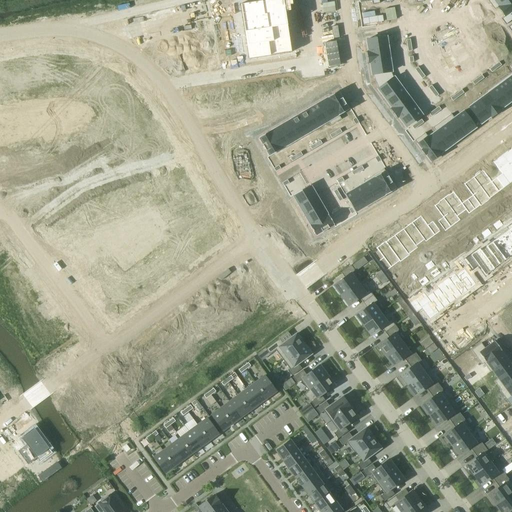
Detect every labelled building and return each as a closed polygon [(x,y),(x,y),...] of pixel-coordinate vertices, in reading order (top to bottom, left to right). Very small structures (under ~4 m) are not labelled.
[(283,0),(269,0),(240,5),(248,59),(291,53),(283,0)] [(486,0),(494,10),(498,7),(507,0),(486,0)] [(511,0),(507,0),(498,7),(505,16),(501,19),(505,25),(511,20),(511,12),(511,11),(511,0)] [(391,36),(366,40),(368,52),(388,49),(393,49),(391,36)] [(368,52),(367,52),(369,64),(370,64),(369,63),(390,60),(388,49),(368,52)] [(53,60),(52,79),(63,80),(64,59),(57,59),(57,61),(53,60)] [(64,59),(63,80),(73,80),(75,62),(71,62),(71,60),(64,59)] [(34,71),(34,84),(41,85),(41,80),(52,81),(52,79),(53,60),(42,60),(41,72),(34,71)] [(390,60),(369,63),(370,64),(371,75),(372,75),(375,82),(392,75),(391,72),(392,72),(390,60)] [(73,80),(73,82),(84,83),(83,88),(90,88),(91,75),(85,75),(86,63),(75,62),(73,80)] [(20,64),(9,66),(12,84),(12,86),(23,84),(23,89),(30,88),(28,75),(22,76),(20,64)] [(5,65),(0,65),(0,78),(1,86),(12,84),(9,66),(5,67),(5,65)] [(392,75),(375,82),(378,89),(377,90),(385,99),(401,87),(394,77),(393,78),(392,75)] [(103,82),(93,91),(98,96),(102,93),(109,101),(110,99),(124,87),(116,78),(107,87),(103,82)] [(511,90),(505,81),(496,87),(508,104),(511,100),(511,90)] [(401,87),(385,99),(391,108),(410,95),(403,85),(401,87)] [(124,87),(110,99),(118,107),(132,93),(127,88),(126,89),(124,87)] [(496,87),(487,93),(500,110),(508,104),(496,87)] [(327,98),(338,116),(348,110),(337,92),(327,98)] [(132,93),(118,107),(125,115),(139,102),(136,100),(137,99),(132,93)] [(487,93),(478,100),(490,117),(490,118),(491,117),(500,111),(500,110),(487,93)] [(391,108),(398,118),(415,105),(415,106),(417,104),(410,95),(391,108)] [(327,98),(318,104),(328,122),(338,116),(327,98)] [(478,100),(469,107),(481,124),(490,117),(478,100)] [(125,115),(124,116),(131,124),(128,127),(132,132),(143,125),(137,119),(146,111),(139,102),(125,115)] [(318,104),(308,109),(318,127),(328,122),(318,104)] [(415,105),(398,118),(405,127),(422,115),(415,106),(415,105)] [(308,109),(298,115),(308,133),(318,127),(308,109)] [(454,118),(453,119),(466,135),(475,128),(463,112),(454,118)] [(298,115),(288,121),(299,139),(308,133),(298,115)] [(451,115),(442,121),(457,142),(466,135),(453,119),(454,118),(451,115)] [(288,121),(278,127),(289,145),(299,139),(288,121)] [(442,121),(433,128),(436,132),(448,148),(457,142),(442,121)] [(101,125),(91,131),(101,147),(111,141),(101,125)] [(269,132),(268,132),(279,150),(289,145),(278,127),(269,132)] [(91,131),(82,137),(92,152),(101,147),(91,131)] [(268,132),(258,138),(269,157),(279,151),(280,151),(279,150),(268,132),(269,132),(268,132)] [(428,138),(427,138),(439,154),(440,154),(448,148),(436,132),(428,138)] [(424,133),(414,141),(421,150),(425,155),(430,162),(440,155),(440,154),(439,154),(427,138),(428,138),(424,133)] [(82,137),(73,142),(83,158),(92,152),(82,137)] [(73,142),(64,148),(74,164),(83,158),(73,142)] [(64,148),(54,154),(64,170),(74,164),(64,148)] [(508,151),(502,155),(511,168),(511,148),(508,152),(508,151)] [(44,154),(33,158),(40,176),(50,172),(44,154)] [(493,162),(502,174),(497,178),(504,188),(511,182),(511,168),(502,155),(497,159),(498,160),(494,162),(493,162)] [(33,158),(23,162),(29,179),(40,176),(33,158)] [(23,162),(13,165),(19,183),(29,179),(23,162)] [(13,165),(3,169),(9,187),(9,186),(19,183),(13,165)] [(164,168),(151,172),(156,180),(160,177),(165,186),(167,185),(183,176),(177,166),(166,172),(164,168)] [(3,169),(0,169),(0,189),(9,187),(3,169)] [(383,169),(372,175),(373,176),(385,195),(384,196),(385,196),(395,190),(391,183),(388,176),(387,176),(383,169)] [(475,176),(473,177),(489,199),(490,199),(504,188),(497,178),(491,182),(483,170),(482,170),(482,171),(481,172),(480,171),(474,175),(475,176)] [(183,176),(167,185),(173,195),(190,184),(186,178),(184,179),(183,176)] [(373,176),(363,182),(364,184),(364,183),(375,201),(384,196),(385,195),(373,176)] [(142,177),(132,181),(137,198),(148,195),(142,177)] [(464,184),(463,184),(472,196),(467,200),(474,210),(480,206),(480,207),(490,200),(490,199),(489,199),(473,177),(464,184)] [(132,181),(121,184),(127,202),(137,198),(132,181)] [(364,184),(355,189),(365,207),(373,202),(375,201),(364,183),(364,184)] [(111,187),(111,188),(117,205),(127,202),(121,184),(111,188),(111,187)] [(190,184),(173,195),(178,204),(194,194),(192,191),(194,190),(190,184)] [(310,185),(292,196),(298,206),(316,195),(310,185)] [(111,188),(100,191),(106,209),(117,205),(111,188)] [(355,189),(344,195),(355,213),(365,207),(355,189)] [(449,195),(443,199),(457,217),(466,210),(469,214),(474,210),(467,200),(462,204),(453,192),(452,192),(453,193),(449,195)] [(316,195),(298,206),(301,211),(304,216),(326,203),(320,193),(316,195)] [(178,204),(176,205),(182,214),(178,216),(181,222),(193,216),(189,210),(200,204),(194,194),(178,204)] [(87,196),(77,203),(88,218),(98,211),(87,196)] [(434,205),(434,206),(443,218),(437,222),(445,232),(460,220),(457,217),(443,199),(438,203),(435,206),(434,205)] [(77,203),(69,209),(80,224),(88,218),(77,203)] [(326,203),(304,216),(309,225),(309,226),(328,215),(332,213),(326,203)] [(69,209),(60,216),(71,231),(80,224),(69,209)] [(309,225),(315,236),(322,232),(328,228),(334,225),(328,215),(309,226),(309,225)] [(51,222),(62,237),(71,231),(60,216),(52,222),(51,222)] [(420,217),(412,223),(424,240),(425,242),(440,232),(433,222),(427,225),(420,216),(420,217)] [(194,219),(184,226),(188,232),(192,229),(198,238),(216,226),(212,220),(210,221),(208,217),(198,224),(194,219)] [(51,222),(41,229),(53,244),(62,237),(51,222)] [(412,223),(403,229),(416,247),(416,246),(424,240),(412,223)] [(216,226),(198,238),(203,247),(200,250),(204,256),(214,248),(211,243),(221,236),(218,233),(220,232),(216,226)] [(403,229),(394,236),(408,255),(409,255),(417,248),(416,246),(416,247),(403,229)] [(511,244),(504,234),(498,238),(511,256),(511,255),(511,244)] [(386,242),(400,261),(399,262),(400,263),(409,256),(409,255),(408,255),(394,236),(386,242)] [(498,238),(492,242),(506,260),(511,256),(498,238)] [(386,241),(376,248),(383,258),(378,262),(385,272),(399,262),(400,261),(386,242),(386,241)] [(492,242),(487,247),(500,265),(506,260),(492,242)] [(76,265),(72,268),(76,275),(79,278),(95,266),(89,259),(96,254),(90,246),(72,259),(76,265)] [(481,251),(494,269),(495,269),(495,268),(500,265),(487,247),(481,251)] [(182,249),(173,256),(184,271),(193,264),(182,249)] [(465,259),(472,270),(478,266),(485,276),(495,269),(494,269),(481,251),(480,249),(465,259)] [(0,251),(0,280),(10,274),(4,266),(8,263),(0,251)] [(173,256),(164,262),(175,277),(184,271),(173,256)] [(366,257),(353,265),(356,270),(369,262),(366,257)] [(455,275),(455,276),(467,292),(475,285),(476,286),(476,285),(467,273),(472,270),(465,259),(465,258),(459,263),(463,269),(455,275)] [(164,262),(155,269),(166,284),(175,277),(164,262)] [(95,266),(79,278),(81,281),(86,287),(90,284),(94,290),(112,276),(107,268),(100,273),(95,266)] [(334,286),(341,296),(358,283),(358,284),(360,282),(353,272),(355,271),(351,266),(340,273),(344,278),(334,286)] [(155,269),(146,276),(157,290),(166,284),(155,269)] [(454,273),(448,278),(461,296),(467,292),(455,276),(455,275),(454,273)] [(98,295),(94,298),(99,305),(101,308),(117,296),(112,289),(118,284),(112,276),(94,290),(98,295)] [(448,278),(442,282),(455,300),(461,296),(448,278)] [(226,296),(204,313),(223,339),(252,317),(251,316),(255,313),(257,315),(268,307),(246,279),(236,287),(238,289),(227,297),(226,296)] [(442,282),(436,287),(437,289),(437,288),(449,305),(455,300),(442,282)] [(365,293),(358,284),(358,283),(341,296),(348,306),(359,298),(363,303),(373,295),(369,290),(365,293)] [(437,289),(432,293),(444,309),(449,305),(437,288),(437,289)] [(423,293),(409,304),(416,314),(421,310),(429,320),(439,313),(438,313),(426,297),(423,293)] [(426,297),(438,313),(444,309),(432,293),(426,297)] [(363,326),(380,313),(373,304),(377,301),(373,295),(363,303),(366,308),(356,316),(363,326)] [(117,296),(101,308),(108,318),(113,314),(117,320),(135,307),(129,299),(122,303),(117,296)] [(33,304),(23,311),(33,325),(28,329),(33,337),(49,325),(45,320),(53,314),(43,300),(34,307),(33,304)] [(385,333),(395,325),(391,320),(387,323),(380,313),(363,326),(370,336),(381,328),(385,333)] [(385,356),(402,343),(395,334),(399,331),(395,325),(385,333),(388,338),(378,346),(385,356)] [(59,329),(41,343),(46,350),(50,347),(59,360),(69,353),(67,351),(80,342),(72,330),(64,336),(59,329)] [(297,335),(296,334),(283,344),(279,339),(265,349),(270,355),(275,350),(282,360),(303,344),(303,343),(297,335)] [(481,343),(471,351),(481,365),(483,364),(483,363),(500,351),(501,351),(501,350),(494,341),(485,348),(481,343)] [(407,363),(417,355),(413,350),(409,353),(402,343),(385,356),(393,366),(403,358),(407,363)] [(304,345),(303,344),(282,360),(289,369),(287,371),(291,376),(301,369),(298,364),(311,354),(310,353),(305,345),(304,345)] [(125,374),(113,381),(129,407),(145,397),(145,398),(178,378),(161,351),(135,366),(136,367),(125,374)] [(500,351),(483,363),(483,364),(489,372),(490,373),(492,371),(491,371),(507,359),(501,351),(500,351)] [(407,386),(424,373),(417,364),(421,361),(417,355),(407,363),(410,368),(400,376),(407,386)] [(511,366),(507,359),(491,371),(492,371),(498,379),(511,368),(511,366)] [(309,388),(327,375),(319,365),(306,375),(302,370),(292,378),(296,383),(300,380),(308,390),(310,389),(309,388)] [(0,389),(3,394),(15,386),(10,380),(12,379),(7,372),(6,374),(1,368),(0,369),(0,389)] [(498,379),(494,382),(500,391),(511,382),(511,368),(498,379)] [(415,396),(425,388),(429,393),(439,385),(435,380),(431,383),(424,373),(407,386),(415,396)] [(334,386),(327,375),(309,388),(310,389),(316,398),(310,402),(314,408),(325,400),(321,395),(334,386)] [(264,376),(255,383),(266,398),(275,392),(276,391),(264,376)] [(500,391),(499,391),(499,392),(510,406),(511,404),(511,382),(500,391)] [(255,383),(246,389),(258,405),(266,398),(255,383)] [(450,400),(439,385),(429,393),(432,398),(422,405),(429,416),(446,403),(450,401),(450,400)] [(246,389),(238,396),(249,411),(258,405),(246,389)] [(238,396),(229,402),(240,417),(249,411),(238,396)] [(316,409),(320,414),(324,412),(331,421),(350,407),(342,397),(329,406),(326,402),(316,409)] [(229,402),(220,408),(232,424),(240,417),(229,402)] [(453,413),(446,403),(429,416),(437,426),(447,418),(451,423),(461,415),(457,410),(453,413)] [(357,417),(350,407),(331,421),(337,430),(334,433),(338,439),(348,432),(344,427),(357,417)] [(220,408),(211,415),(223,431),(232,424),(220,408)] [(472,430),(461,415),(451,423),(455,428),(444,435),(451,446),(468,433),(472,431),(472,430)] [(209,441),(218,434),(207,419),(197,425),(209,441)] [(200,447),(209,441),(197,425),(189,432),(200,447)] [(356,451),(373,438),(372,437),(373,437),(367,429),(366,429),(365,428),(352,438),(349,433),(339,440),(343,446),(347,443),(354,453),(356,451)] [(320,429),(315,433),(319,439),(325,434),(320,429)] [(19,451),(18,451),(28,465),(37,458),(40,463),(53,453),(52,452),(51,453),(35,431),(34,430),(30,432),(23,437),(22,438),(28,446),(20,452),(19,451)] [(191,454),(200,447),(189,432),(180,438),(191,454)] [(475,443),(468,433),(451,446),(459,456),(469,448),(473,453),(483,445),(479,440),(475,443)] [(183,460),(191,454),(180,438),(171,445),(183,460)] [(374,439),(373,438),(356,451),(363,460),(357,465),(361,470),(371,463),(367,458),(380,448),(379,447),(380,447),(374,439)] [(290,440),(275,451),(282,460),(297,449),(290,440)] [(335,442),(328,447),(333,453),(339,448),(335,442)] [(174,466),(183,460),(171,445),(163,451),(174,466)] [(473,475),(490,463),(483,454),(487,451),(483,445),(473,453),(477,458),(466,465),(473,475)] [(297,449),(282,460),(288,469),(303,458),(308,454),(302,446),(297,449)] [(165,473),(174,466),(163,451),(154,458),(165,473)] [(2,453),(0,454),(0,481),(1,482),(9,476),(7,472),(15,467),(17,469),(22,465),(12,452),(5,457),(2,453)] [(303,458),(288,469),(295,477),(309,467),(314,463),(308,454),(303,458)] [(362,472),(366,477),(370,474),(377,484),(396,470),(389,460),(376,469),(372,464),(362,472)] [(309,467),(295,477),(301,486),(316,475),(321,472),(314,463),(309,467)] [(495,483),(505,475),(501,470),(497,472),(490,463),(473,475),(481,486),(491,478),(495,483)] [(42,482),(54,473),(50,468),(38,476),(42,482)] [(404,480),(396,470),(377,484),(384,493),(380,496),(384,502),(394,494),(390,489),(404,480)] [(316,475),(301,486),(308,495),(322,484),(316,475)] [(495,505),(511,493),(511,484),(505,475),(495,483),(499,487),(488,495),(495,505)] [(322,484),(308,495),(314,503),(329,493),(333,490),(326,481),(322,484)] [(404,511),(419,501),(412,491),(399,501),(395,496),(385,503),(389,509),(395,504),(400,511),(404,511)] [(329,493),(314,503),(320,511),(335,501),(329,493)] [(511,493),(495,505),(500,511),(507,511),(511,508),(511,493)] [(103,511),(104,511),(122,511),(110,495),(98,504),(94,506),(98,511),(103,511)] [(214,495),(198,507),(201,511),(211,511),(221,504),(214,495)] [(92,496),(87,499),(91,505),(96,501),(92,496)] [(335,501),(320,511),(339,511),(342,511),(335,501)] [(425,511),(427,511),(419,501),(404,511),(425,511)]
